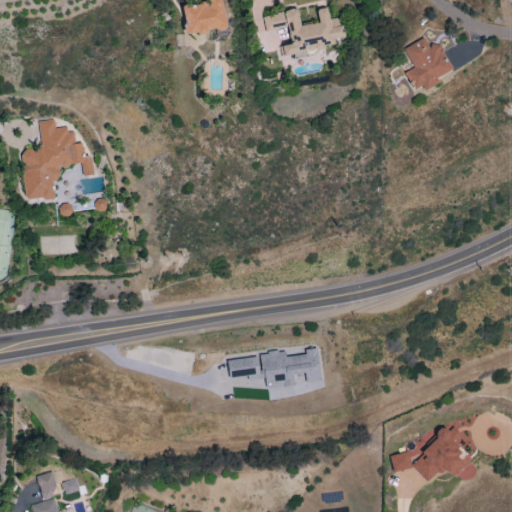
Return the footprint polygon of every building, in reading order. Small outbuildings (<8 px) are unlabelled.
[(226,27),(220,0),(204,0),(205,1),(180,6),(186,35),(226,27)] [(279,47),(282,61),(301,57),(300,52),(335,45),(334,39),(342,37),(338,17),(328,19),(326,7),(315,9),(318,22),(300,26),(297,8),(263,15),(270,49),(279,47)] [(402,48),(412,67),(405,71),(414,89),(421,85),(423,90),(439,82),(437,77),(451,70),(436,43),(428,47),(423,37),(402,48)] [(25,200),(53,197),(51,180),(60,179),(58,166),(81,164),(82,175),(92,174),(90,154),(83,155),(82,143),(72,144),(70,126),(54,128),(54,119),(36,121),(39,149),(19,151),(25,200)] [(323,388),(317,347),(304,349),(305,354),(285,356),(284,349),(257,353),(257,355),(226,360),(229,378),(248,375),(248,380),(263,377),(265,388),(305,382),(306,390),(323,388)] [(393,472),(413,467),(426,482),(434,475),(447,471),(450,475),(461,472),(459,462),(467,455),(455,442),(461,436),(453,426),(446,428),(410,460),(404,452),(389,456),(393,472)] [(41,499),(57,495),(51,471),(35,476),(41,499)] [(62,511),(62,509),(56,510),(53,498),(30,504),(31,511),(62,511)]
